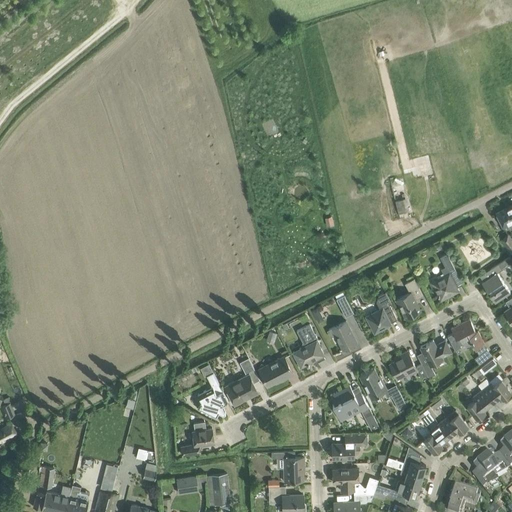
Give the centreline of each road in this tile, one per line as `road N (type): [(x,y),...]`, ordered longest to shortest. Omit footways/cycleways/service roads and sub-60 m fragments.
road 1 (unclassified): [(11,511),(32,432),(511,185)]
road 2 (residential): [(511,351),(476,298),(315,382)]
road 3 (residential): [(428,511),(443,465),(511,412)]
road 4 (residential): [(320,511),(315,382)]
